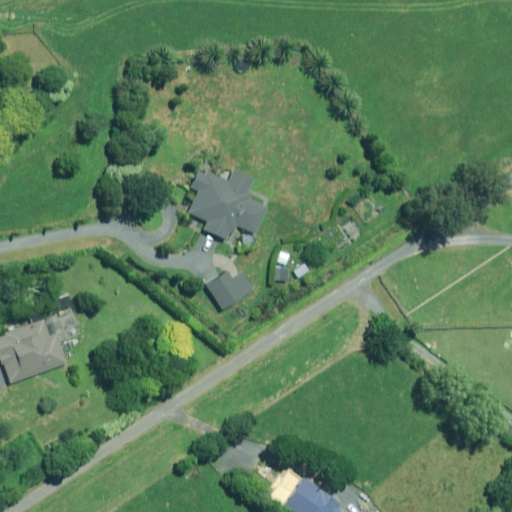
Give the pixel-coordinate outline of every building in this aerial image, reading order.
[(253,180),(232,170),(226,183),(198,170),(190,188),(198,192),(188,214),(207,222),(203,231),(226,241),(229,233),(234,235),(238,227),(253,234),(265,208),(244,199),(253,180)] [(289,270),(273,270),(272,281),(289,282),(289,270)] [(231,279),(227,273),(206,287),(222,311),(252,291),(240,272),(231,279)] [(48,337),(40,313),(31,317),(33,323),(1,334),(3,337),(0,338),(0,360),(9,385),(66,364),(55,335),(48,337)] [(334,511),(335,505),(300,481),(282,506),(290,511),(334,511)]
